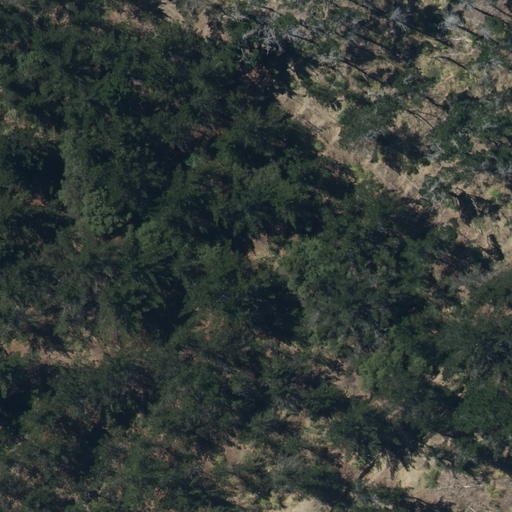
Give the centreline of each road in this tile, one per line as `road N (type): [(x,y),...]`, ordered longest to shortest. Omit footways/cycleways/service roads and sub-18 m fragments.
road 1 (track): [(169,0),(249,82),(397,179),(511,268)]
road 2 (track): [(310,511),(399,435),(511,363)]
